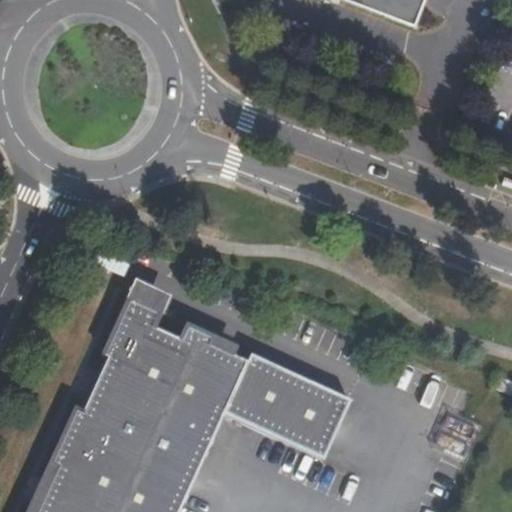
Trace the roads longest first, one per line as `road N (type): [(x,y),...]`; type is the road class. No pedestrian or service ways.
road 1 (tertiary): [(166,140),(511,272)]
road 2 (tertiary): [(511,211),(183,87)]
road 3 (unknown): [(400,511),(409,441),(397,408),(369,383),(300,347)]
road 4 (unclassified): [(0,301),(64,174)]
road 5 (tertiary): [(0,72),(13,134),(64,174)]
